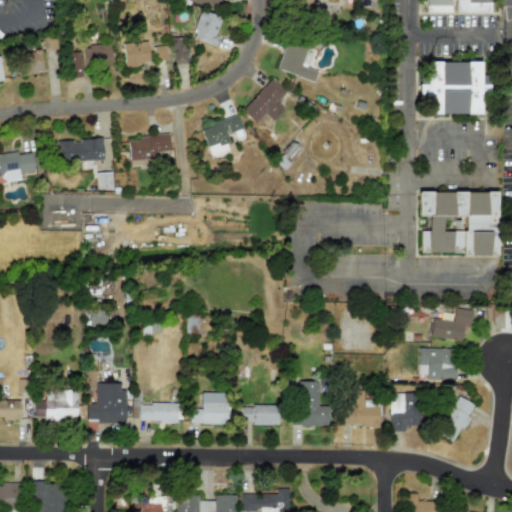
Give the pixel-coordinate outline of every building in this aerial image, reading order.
[(181,0),(181,1),(216,9),(217,0),(181,0)] [(487,13),(486,0),(424,0),(425,13),(447,13),(447,0),(452,0),(453,12),(487,13)] [(212,45),(220,17),(198,11),(191,39),(212,45)] [(55,49),(55,37),(43,37),(43,49),(55,49)] [(171,63),(186,63),(185,37),(170,38),(171,63)] [(316,71),(305,68),(311,48),(284,41),(276,71),(313,81),(316,71)] [(123,65),(147,64),(146,43),(122,43),(123,65)] [(109,45),(81,45),(81,68),(110,67),(109,45)] [(165,46),(152,47),(153,60),(165,60),(165,46)] [(40,49),(12,50),(13,74),(41,74),(40,49)] [(80,76),(79,52),(68,52),(69,77),(80,76)] [(478,115),(478,94),(486,94),(486,75),(478,75),(478,62),(425,62),(425,78),(417,78),(417,96),(428,96),(428,114),(478,115)] [(282,108),(275,101),(284,92),(270,79),(240,110),(253,123),(263,113),(270,121),(282,108)] [(209,157),(230,150),(225,134),(241,129),(237,115),(199,128),(209,157)] [(168,151),(167,136),(127,137),(128,164),(157,163),(156,152),(168,151)] [(55,140),(56,162),(102,160),(101,139),(55,140)] [(29,149),(0,152),(0,176),(2,177),(2,182),(19,180),(18,173),(32,171),(29,149)] [(96,189),(110,189),(110,172),(95,173),(96,189)] [(494,192),(416,192),(416,216),(426,216),(426,255),(495,254),(494,192)] [(419,252),(426,252),(425,231),(418,231),(419,252)] [(428,337),(460,341),(462,326),(468,326),(470,310),(452,308),(451,320),(430,318),(428,337)] [(105,312),(88,312),(88,325),(104,326),(105,312)] [(425,375),(425,379),(453,380),(454,349),(416,348),(416,375),(425,375)] [(326,426),(327,406),(316,406),(317,381),(293,381),(293,426),(326,426)] [(84,403),(84,419),(95,419),(96,424),(123,423),(123,383),(94,383),(94,403),(84,403)] [(377,426),(378,407),(361,407),(362,391),(347,390),(347,407),(339,406),(339,425),(377,426)] [(188,409),(188,424),(226,424),(226,393),(200,392),(200,409),(188,409)] [(387,431),(404,431),(404,426),(417,426),(418,393),(391,393),(391,401),(388,401),(387,431)] [(32,420),(75,419),(75,394),(45,394),(45,400),(32,401),(32,420)] [(472,404),(454,395),(436,434),(454,442),(472,404)] [(138,403),(138,396),(130,396),(129,421),(176,422),(176,404),(138,403)] [(0,420),(18,421),(19,401),(0,401),(0,420)] [(240,405),(239,424),(276,425),(277,406),(240,405)] [(0,505),(17,506),(18,483),(0,482),(0,505)] [(30,511),(61,511),(63,484),(32,483),(30,511)] [(239,511),(259,511),(288,511),(288,489),(275,489),(275,494),(239,494),(239,511)] [(415,494),(404,494),(403,511),(434,511),(435,501),(414,500),(415,494)] [(234,511),(235,495),(212,495),(212,500),(196,500),(196,495),(174,495),(174,511),(234,511)] [(140,499),(139,511),(169,511),(170,500),(140,499)]
